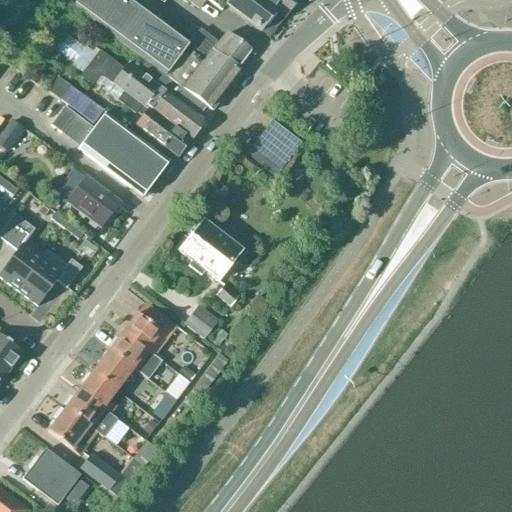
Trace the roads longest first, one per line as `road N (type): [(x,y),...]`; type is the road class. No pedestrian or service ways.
road 1 (residential): [(0,431),(277,61),(327,14)]
road 2 (primary): [(450,141),(334,354)]
road 3 (primary): [(334,354),(485,168)]
road 4 (primary): [(223,511),(334,354)]
